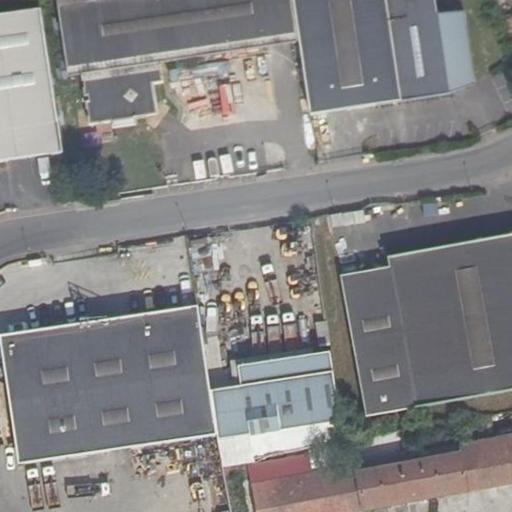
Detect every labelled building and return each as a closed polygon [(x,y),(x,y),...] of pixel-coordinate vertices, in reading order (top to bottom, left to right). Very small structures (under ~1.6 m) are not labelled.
[(162,63),(300,44),(293,0),(56,0),(68,76),(82,75),(90,125),(114,121),(114,127),(136,125),(137,118),(158,115),(154,84),(164,83),(162,63)] [(437,16),(434,0),(293,0),(300,44),(310,116),(441,97),(440,89),(475,85),(464,11),(437,16)] [(5,131),(59,123),(43,9),(0,15),(0,162),(9,161),(5,131)] [(9,161),(63,153),(59,123),(5,131),(9,161)] [(57,188),(58,201),(80,198),(79,185),(57,188)] [(511,235),(441,248),(465,400),(511,391),(511,235)] [(366,418),(465,400),(441,248),(388,257),(389,268),(341,277),(366,418)] [(218,436),(211,391),(199,307),(6,335),(24,465),(218,436)] [(331,354),(238,366),(241,387),(334,373),(331,354)] [(218,436),(219,441),(341,424),(334,373),(241,387),(211,391),(218,436)] [(511,436),(311,475),(310,469),(308,454),(248,465),(256,511),(356,511),(511,483),(511,436)] [(349,462),(346,447),(308,454),(310,469),(349,462)]
